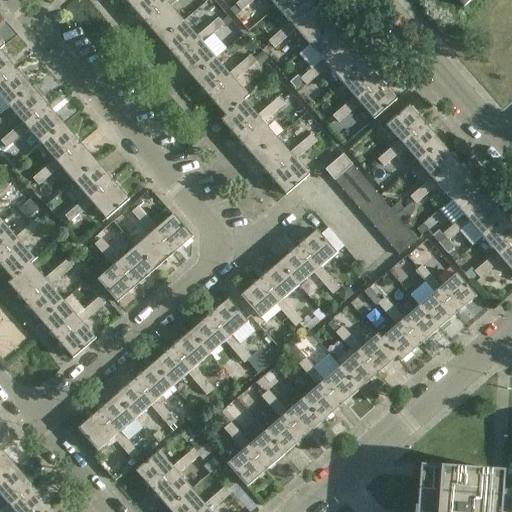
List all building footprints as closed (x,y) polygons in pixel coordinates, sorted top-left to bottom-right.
[(172,7),(180,0),(166,0),(165,0),(135,0),(130,5),(147,24),(169,4),(172,7)] [(243,13),(254,3),(251,0),(244,0),(237,6),(240,10),(234,15),(237,18),(243,13)] [(269,0),(278,9),(288,0),(269,0)] [(297,31),(294,27),(316,8),(309,0),(288,0),(278,9),(291,24),(280,33),(286,40),(297,31)] [(456,0),(464,9),(474,0),(456,0)] [(185,23),(172,7),(169,4),(147,24),(163,42),(185,23)] [(294,27),(297,31),(309,45),(332,26),(316,8),(294,27)] [(223,23),(226,26),(227,28),(233,23),(228,18),(223,23)] [(215,36),(226,26),(223,23),(220,19),(209,28),(215,36)] [(198,38),(185,23),(163,42),(179,61),(201,41),(205,45),(215,36),(209,28),(198,38)] [(332,26),(309,45),(322,60),(311,70),(317,77),(328,67),(325,64),(348,45),(332,26)] [(275,50),(286,40),(280,33),(269,43),(275,50)] [(205,45),(201,41),(179,61),(195,80),(217,60),(205,45)] [(364,63),(348,45),(325,64),(328,67),(341,82),(364,63)] [(0,85),(17,70),(1,51),(0,51),(0,85)] [(258,63),(261,67),(269,60),(263,53),(255,60),(258,63)] [(252,56),(241,66),(247,73),(258,63),(255,60),(252,56)] [(231,75),(217,60),(195,80),(211,99),(234,79),(237,82),(247,73),(241,66),(231,75)] [(380,81),(364,63),(341,82),(354,97),(343,107),(349,114),(360,104),(357,100),(380,81)] [(34,89),(17,70),(0,85),(0,96),(10,109),(34,89)] [(306,86),(317,77),(311,70),(300,79),(306,86)] [(250,97),(237,82),(234,79),(211,99),(227,117),(246,101),(250,97)] [(398,102),(380,81),(357,100),(360,104),(375,121),(398,102)] [(23,124),(27,127),(50,108),(34,89),(10,109),(23,124)] [(281,97),(269,107),(275,114),(287,104),(281,97)] [(259,116),(246,101),(227,117),(223,120),(239,139),(262,119),(265,123),(275,114),(269,107),(259,116)] [(349,114),(343,107),(332,116),(338,123),(349,114)] [(407,149),(404,146),(427,126),(410,107),(387,127),(401,142),(390,152),(396,159),(407,149)] [(66,127),(50,108),(27,127),(23,124),(12,133),(19,141),(30,131),(43,146),(66,127)] [(262,119),(239,139),(256,158),(278,138),(265,123),(262,119)] [(443,145),(427,126),(404,146),(407,149),(420,165),(443,145)] [(82,145),(66,127),(43,146),(55,160),(59,165),(82,145)] [(8,150),(19,141),(12,133),(2,143),(5,147),(8,150)] [(313,134),(303,143),(309,150),(319,141),(313,134)] [(297,160),(309,150),(303,143),(291,153),(278,138),(256,158),(272,177),(294,157),(297,160)] [(98,164),(82,145),(59,165),(55,160),(44,170),(50,177),(61,167),(75,183),(98,164)] [(443,145),(420,165),(433,180),(422,189),(428,196),(439,187),(436,183),(459,164),(443,145)] [(385,168),(396,159),(390,152),(379,161),(382,164),(385,168)] [(335,181),(353,166),(343,155),(325,171),(335,181)] [(297,160),(294,157),(272,177),(288,196),(311,176),(297,160)] [(14,170),(18,175),(25,168),(21,163),(14,170)] [(113,182),(98,164),(75,183),(88,198),(91,202),(111,184),(113,182)] [(475,182),(459,164),(436,183),(439,187),(452,202),(475,183),(475,182)] [(361,175),(353,166),(335,181),(343,190),(361,175)] [(50,177),(44,170),(33,180),(39,187),(50,177)] [(369,185),(361,175),(343,190),(351,200),(369,185)] [(0,187),(0,196),(2,199),(12,189),(6,182),(0,187)] [(94,205),(107,221),(130,201),(113,182),(111,184),(91,202),(88,198),(77,208),(83,215),(94,205)] [(471,224),(469,221),(492,202),(475,183),(452,202),(440,212),(453,228),(454,227),(461,234),(471,224)] [(369,185),(351,200),(359,209),(377,194),(369,185)] [(417,206),(428,196),(422,189),(411,199),(414,202),(396,217),(401,222),(406,228),(417,206)] [(359,209),(367,218),(385,203),(383,202),(377,194),(359,209)] [(31,201),(19,211),(27,220),(39,210),(31,201)] [(508,220),(492,202),(469,221),(471,224),(485,240),(508,220)] [(391,210),(385,203),(367,218),(375,228),(393,213),(391,210)] [(395,216),(403,209),(399,203),(391,210),(393,213),(395,216)] [(72,224),(83,215),(77,208),(66,217),(72,224)] [(143,225),(150,219),(140,208),(137,210),(133,213),(143,225)] [(383,237),(401,222),(396,217),(395,216),(393,213),(375,228),(383,237)] [(159,229),(150,219),(143,225),(152,235),(155,233),(175,255),(194,238),(175,216),(159,229)] [(28,229),(34,236),(44,226),(38,220),(28,229)] [(511,248),(511,225),(508,220),(485,240),(498,255),(487,264),(493,271),(504,262),(501,258),(511,248)] [(17,238),(3,222),(0,225),(0,258),(20,241),(17,238)] [(409,231),(406,228),(401,222),(383,237),(391,246),(409,231)] [(450,243),(461,234),(454,227),(453,228),(444,236),(447,240),(441,245),(449,254),(455,249),(450,243)] [(17,238),(20,241),(0,258),(0,264),(14,280),(32,265),(36,261),(23,245),(34,236),(28,229),(17,238)] [(417,241),(409,231),(391,246),(399,256),(417,241)] [(331,280),(322,268),(338,254),(318,232),(299,249),(318,271),(315,274),(325,285),(331,280)] [(157,271),(175,255),(155,233),(152,235),(137,248),(157,271)] [(96,245),(107,257),(114,251),(103,239),(99,242),(96,245)] [(115,267),(119,264),(138,286),(157,271),(137,248),(122,261),(114,251),(107,257),(115,267)] [(511,248),(501,258),(504,262),(511,271),(511,248)] [(318,271),(299,249),(280,265),(300,288),(315,274),(318,271)] [(57,270),(63,277),(73,268),(67,261),(57,270)] [(119,303),(138,286),(119,264),(115,267),(111,271),(100,281),(99,281),(118,303),(119,303)] [(493,271),(487,264),(476,273),(482,280),(493,271)] [(10,284),(26,303),(48,283),(45,280),(32,265),(14,280),(10,284)] [(262,281),(281,304),(278,306),(287,318),(294,312),(284,300),(300,288),(280,265),(262,281)] [(417,273),(427,285),(434,279),(424,267),(420,270),(417,273)] [(45,280),(48,283),(26,303),(42,321),(64,302),(52,287),(63,277),(57,270),(45,280)] [(458,314),(477,298),(457,275),(442,288),(434,279),(427,285),(435,294),(439,291),(458,314)] [(334,296),(337,293),(341,290),(331,280),(325,285),(334,296)] [(281,304),(262,281),(242,297),(262,320),(278,306),(281,304)] [(345,303),(355,294),(347,285),(341,290),(337,293),(345,303)] [(390,317),(397,311),(386,299),(383,302),(371,289),(366,293),(377,306),(380,305),(390,317)] [(458,314),(439,291),(435,294),(420,307),(439,330),(458,314)] [(88,308),(94,315),(105,305),(99,298),(88,308)] [(210,317),(230,340),(226,343),(236,354),(243,348),(233,337),(249,323),(229,301),(210,317)] [(64,302),(42,321),(58,340),(81,320),(78,317),(64,302)] [(439,330),(420,307),(405,320),(397,311),(390,317),(398,326),(401,324),(421,346),(439,330)] [(78,317),(81,320),(58,340),(75,359),(97,340),(84,324),(94,315),(88,308),(78,317)] [(303,322),(294,312),(287,318),(296,328),(303,322)] [(230,340),(210,317),(191,333),(211,356),(226,343),(230,340)] [(337,334),(347,345),(354,340),(344,328),(340,330),(333,322),(329,325),(337,334)] [(421,346),(401,324),(398,326),(382,341),(397,358),(401,363),(421,346)] [(173,350),(192,372),(189,375),(199,387),(206,382),(196,369),(211,356),(191,333),(173,350)] [(397,358),(382,341),(378,336),(362,349),(354,340),(347,345),(355,355),(359,352),(378,375),(397,358)] [(300,366),(310,378),(316,372),(313,368),(295,347),(290,351),(301,364),(300,366)] [(252,359),(243,348),(236,354),(245,365),(248,362),(252,359)] [(192,372),(173,350),(154,365),(174,388),(189,375),(192,372)] [(378,375),(359,352),(355,355),(340,368),(360,391),(378,375)] [(252,359),(248,362),(259,375),(268,367),(257,354),(252,359)] [(313,368),(316,372),(310,378),(318,387),(322,385),(341,407),(360,391),(340,368),(329,355),(313,368)] [(136,382),(155,404),(152,407),(162,418),(168,412),(159,401),(174,388),(154,365),(136,382)] [(155,404),(136,382),(117,398),(136,420),(152,407),(155,404)] [(214,391),(206,382),(199,387),(207,397),(211,394),(214,391)] [(341,407),(322,385),(318,387),(303,401),(322,423),(341,407)] [(262,398),(272,409),(279,404),(269,392),(266,395),(262,398)] [(117,398),(99,414),(118,436),(114,439),(124,450),(131,444),(121,433),(136,420),(117,398)] [(322,423),(303,401),(287,414),(279,404),(272,409),(281,420),(284,417),(304,439),(322,423)] [(202,423),(192,411),(185,417),(195,429),(202,423)] [(177,423),(168,412),(162,418),(173,432),(177,429),(174,426),(177,423)] [(118,436),(99,414),(80,430),(99,452),(114,439),(118,436)] [(284,417),(281,420),(266,433),(285,455),(304,439),(284,417)] [(234,441),(241,435),(232,425),(229,427),(225,430),(234,441)] [(158,443),(164,438),(159,432),(153,437),(158,443)] [(244,452),(247,449),(261,465),(267,471),(274,465),(285,455),(266,433),(250,446),(241,435),(234,441),(244,452)] [(211,454),(216,450),(210,443),(210,444),(199,453),(201,456),(205,460),(211,454)] [(140,455),(131,444),(124,450),(133,461),(137,458),(140,455)] [(184,458),(190,465),(191,465),(201,456),(199,453),(195,449),(184,458)] [(247,488),(267,471),(261,465),(247,449),(244,452),(229,465),(228,465),(227,465),(247,488)] [(0,485),(18,470),(2,451),(0,452),(0,485)] [(160,452),(137,472),(153,490),(176,471),(179,475),(190,465),(184,458),(173,468),(160,452)] [(204,468),(210,475),(220,467),(214,459),(204,468)] [(416,511),(501,511),(504,473),(420,467),(416,511)] [(34,488),(18,470),(0,485),(0,494),(8,504),(12,508),(34,488)] [(192,490),(179,475),(176,471),(153,490),(162,501),(169,510),(192,490)] [(215,496),(221,503),(232,493),(227,486),(215,496)] [(43,499),(34,488),(12,508),(8,504),(0,511),(13,511),(15,511),(44,511),(50,507),(43,499)] [(205,505),(192,490),(169,510),(171,511),(205,511),(208,509),(210,511),(211,511),(221,503),(215,496),(205,505)]
